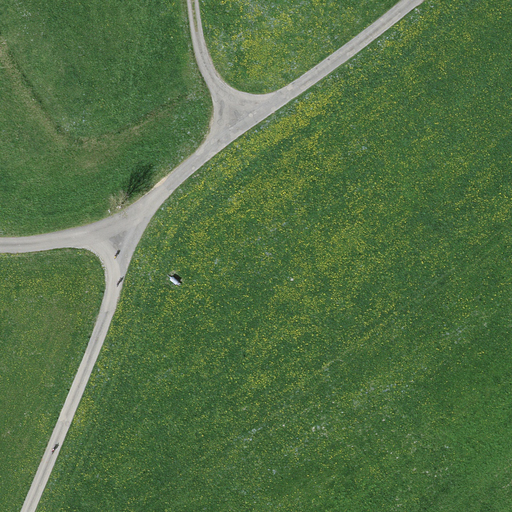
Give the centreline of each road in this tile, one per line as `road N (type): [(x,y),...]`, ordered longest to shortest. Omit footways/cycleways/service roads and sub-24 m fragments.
road 1 (unclassified): [(408,0),(244,117),(116,226)]
road 2 (unclassified): [(116,226),(109,307),(25,511)]
road 3 (track): [(244,117),(206,64),(193,0)]
